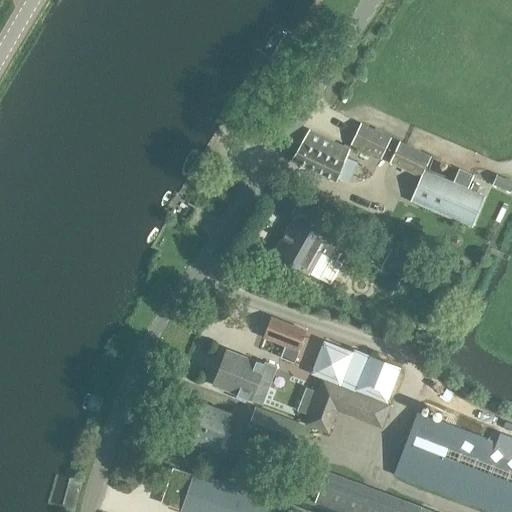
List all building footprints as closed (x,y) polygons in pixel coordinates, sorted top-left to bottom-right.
[(381,159),(391,137),(360,123),(350,144),(381,159)] [(349,149),(309,130),(292,159),(336,180),(349,149)] [(421,178),(425,170),(431,156),(399,141),(388,163),(420,177),(421,178)] [(485,195),(467,188),(473,175),(459,169),(453,182),(425,170),(421,178),(420,177),(410,201),(472,228),(485,195)] [(511,181),(497,175),(492,185),(511,193),(511,190),(511,181)] [(339,244),(293,218),(274,252),(320,279),(333,258),(332,258),(339,244)] [(368,230),(362,241),(352,235),(345,248),(355,253),(356,251),(382,266),(394,245),(368,230)] [(399,249),(390,267),(404,274),(413,257),(399,249)] [(270,316),(263,336),(284,343),(279,356),(294,361),(299,347),(297,347),(304,328),(270,316)] [(323,341),(310,376),(322,381),(388,406),(402,371),(323,341)] [(248,398),(263,403),(277,365),(264,360),(263,363),(225,349),(212,385),(236,393),(236,398),(245,402),(248,398)] [(328,436),(337,412),(382,430),(390,407),(322,381),(304,426),(310,428),(328,436)] [(231,413),(194,400),(180,435),(218,449),(231,413)] [(238,433),(284,451),(297,455),(307,428),(294,423),(249,406),(238,433)] [(511,511),(511,448),(420,413),(417,412),(394,474),(495,511),(511,511)] [(317,502),(344,511),(447,511),(330,469),(317,502)] [(196,474),(182,511),(270,511),(274,502),(196,474)]
